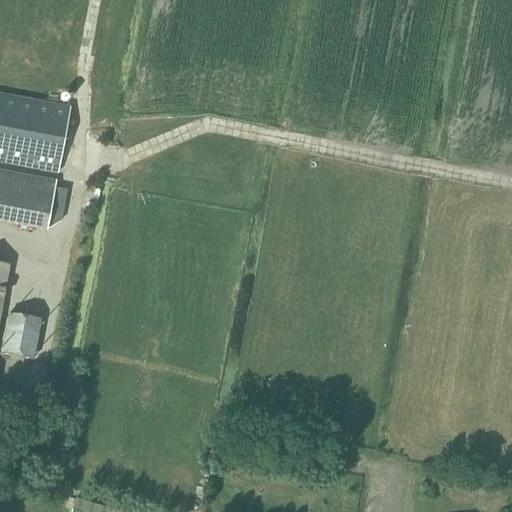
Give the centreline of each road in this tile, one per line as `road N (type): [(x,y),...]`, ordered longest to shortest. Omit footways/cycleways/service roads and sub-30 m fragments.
road 1 (track): [(90,169),(210,125),(511,182)]
road 2 (track): [(73,242),(90,169),(82,69),(96,0)]
